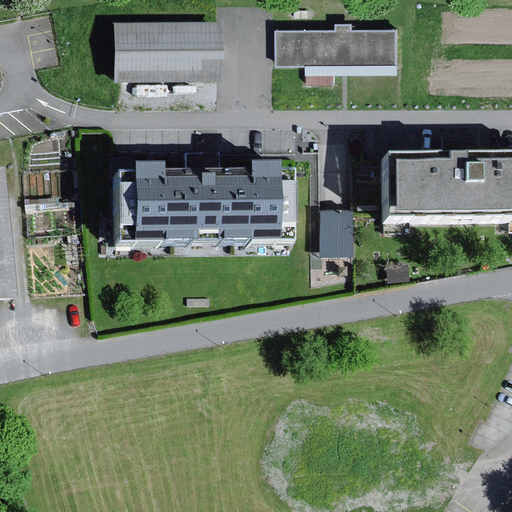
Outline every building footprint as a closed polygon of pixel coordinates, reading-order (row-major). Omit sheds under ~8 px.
[(335,33),(275,34),(275,69),(305,69),(306,87),(332,86),(332,77),(396,77),(396,32),(351,33),(350,26),(335,25),(335,33)] [(216,30),(108,31),(107,90),(218,89),(216,30)] [(440,173),(371,173),(372,238),(511,235),(511,172),(458,173),(458,157),(439,156),(440,173)] [(117,188),(103,188),(105,260),(280,258),(280,188),(263,188),(263,184),(234,184),(234,188),(216,188),(216,162),(182,162),(182,188),(147,188),(147,183),(117,184),(117,188)] [(0,173),(0,305),(13,303),(0,173)] [(349,262),(348,218),(314,219),(315,262),(349,262)] [(289,411),(272,465),(287,470),(279,487),(337,509),(348,482),(372,492),(394,439),(348,420),(289,411)]
